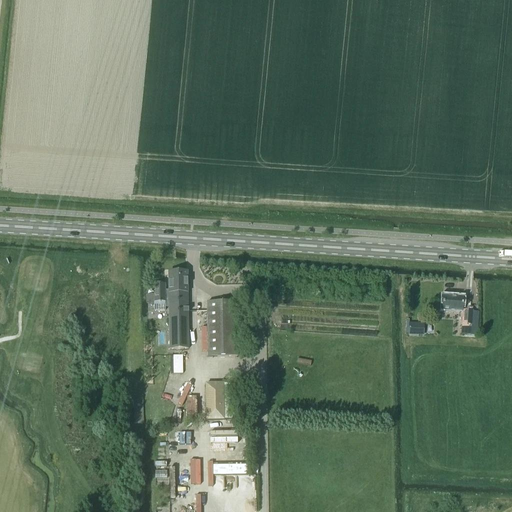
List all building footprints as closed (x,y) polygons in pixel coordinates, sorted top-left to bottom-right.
[(165,312),(165,300),(168,300),(169,350),(188,350),(187,273),(168,274),(168,292),(165,292),(165,286),(154,286),(154,297),(146,297),(146,303),(152,303),(152,306),(154,306),(154,312),(165,312)] [(459,312),(458,318),(462,319),(461,325),(471,325),(472,311),(462,311),(463,299),(443,297),(442,311),(459,312)] [(207,304),(208,358),(238,357),(237,303),(207,304)] [(409,325),(408,335),(423,335),(423,325),(409,325)] [(206,385),(207,421),(224,421),(223,385),(206,385)] [(133,424),(143,424),(143,396),(133,396),(133,424)] [(153,439),(154,468),(166,468),(165,438),(153,439)]
